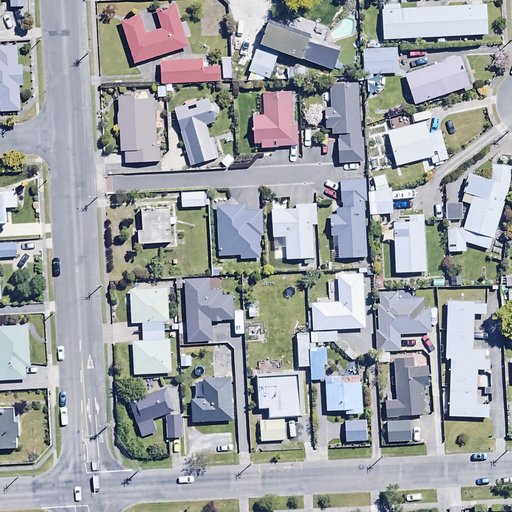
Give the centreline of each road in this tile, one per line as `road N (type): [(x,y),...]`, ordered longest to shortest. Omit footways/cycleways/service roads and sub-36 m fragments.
road 1 (tertiary): [(85,494),(511,474)]
road 2 (tertiary): [(68,135),(85,494)]
road 3 (tertiary): [(62,0),(68,135)]
